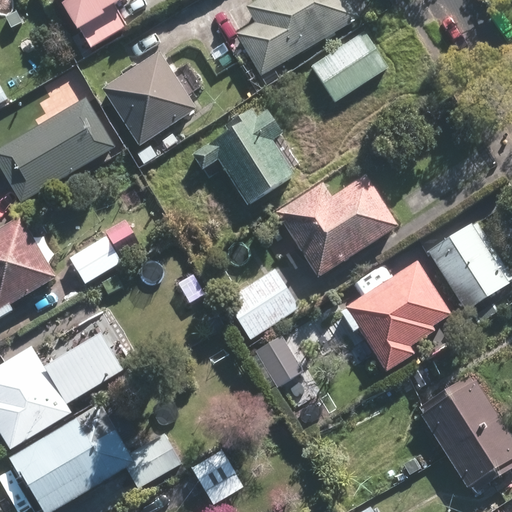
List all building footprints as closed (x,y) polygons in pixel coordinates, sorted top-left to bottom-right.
[(63,0),(91,48),(126,29),(115,9),(128,2),(126,0),(63,0)] [(348,0),(259,0),(247,7),(257,26),(237,38),(260,77),(359,19),(348,0)] [(335,104),(389,70),(365,33),(312,67),(335,104)] [(196,111),(158,55),(100,94),(137,149),(196,111)] [(115,150),(86,101),(0,150),(0,168),(21,205),(115,150)] [(268,113),(258,118),(257,119),(253,112),(225,128),(229,135),(192,157),(200,170),(217,160),(246,208),(295,178),(272,141),(282,136),(268,113)] [(365,177),(330,198),(323,186),(277,214),(317,279),(398,230),(365,177)] [(0,313),(57,280),(21,219),(0,231),(0,313)] [(140,245),(126,222),(105,234),(120,258),(140,245)] [(471,227),(428,256),(466,314),(509,285),(471,227)] [(121,264),(106,239),(70,261),(85,286),(121,264)] [(417,264),(345,310),(386,373),(414,356),(410,349),(435,333),(432,329),(451,317),(417,264)] [(300,308),(275,272),(227,304),(251,341),(300,308)] [(32,348),(0,367),(0,436),(10,452),(72,415),(67,407),(123,373),(101,336),(45,370),(32,348)] [(303,372),(282,338),(255,355),(277,389),(303,372)] [(511,459),(511,440),(476,383),(421,417),(466,489),(511,459)] [(182,466),(163,436),(130,456),(99,407),(14,460),(46,511),(57,511),(125,470),(139,493),(182,466)] [(214,506),(244,488),(220,451),(191,470),(214,506)] [(362,495),(354,482),(340,491),(348,504),(362,495)]
